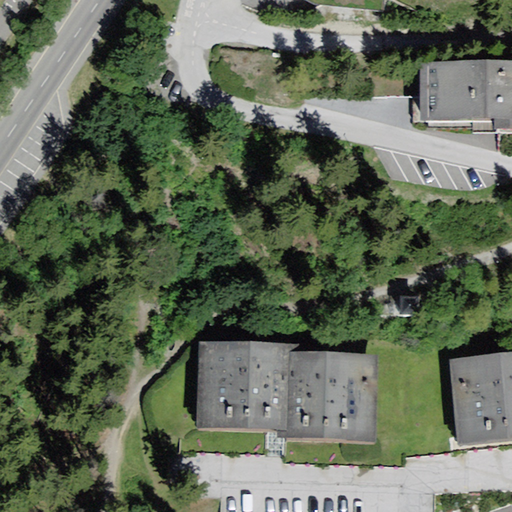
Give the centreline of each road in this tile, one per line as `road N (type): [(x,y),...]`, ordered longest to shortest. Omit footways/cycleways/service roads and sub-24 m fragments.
road 1 (residential): [(198,17),(193,67),(215,102),(511,164)]
road 2 (residential): [(511,36),(345,43),(263,35),(198,17)]
road 3 (tertiary): [(100,0),(0,148)]
